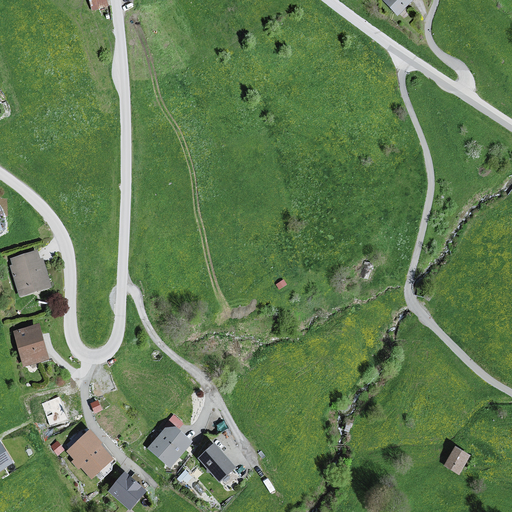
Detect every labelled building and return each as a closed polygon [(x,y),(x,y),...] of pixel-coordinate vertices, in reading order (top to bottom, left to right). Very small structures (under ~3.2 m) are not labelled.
[(105,0),(90,0),(93,8),(107,5),(105,0)] [(378,0),(379,0),(397,17),(411,2),(408,0),(378,0)] [(36,252),(5,260),(14,296),(45,288),(36,252)] [(35,328),(10,334),(18,368),(44,362),(35,328)] [(43,401),(47,412),(61,406),(57,396),(43,401)] [(164,422),(144,448),(169,467),(189,442),(164,422)] [(86,434),(63,454),(88,481),(110,461),(86,434)] [(61,449),(53,440),(46,446),(54,455),(61,449)] [(0,468),(12,461),(0,442),(0,468)] [(192,459),(215,483),(231,468),(208,444),(192,459)] [(468,458),(451,449),(442,467),(459,475),(468,458)] [(120,476),(105,493),(127,511),(141,494),(120,476)]
